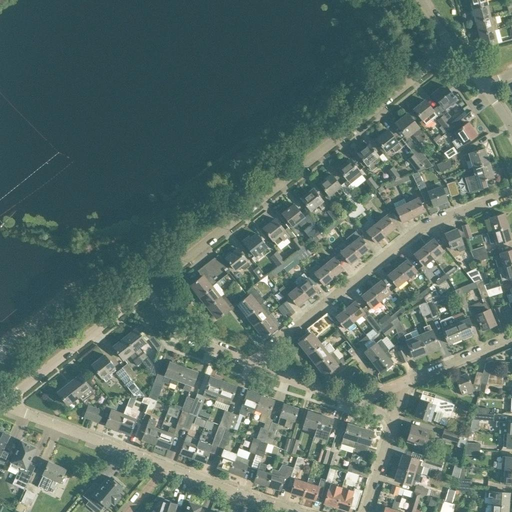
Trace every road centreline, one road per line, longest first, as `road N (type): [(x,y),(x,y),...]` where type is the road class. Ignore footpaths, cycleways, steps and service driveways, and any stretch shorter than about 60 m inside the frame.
road 1 (residential): [(148,287),(451,46)]
road 2 (residential): [(249,363),(410,236),(511,192)]
road 3 (residential): [(2,405),(148,287)]
road 4 (residential): [(166,466),(2,405)]
road 5 (residential): [(294,511),(166,466)]
road 6 (residential): [(249,363),(191,339),(148,287)]
